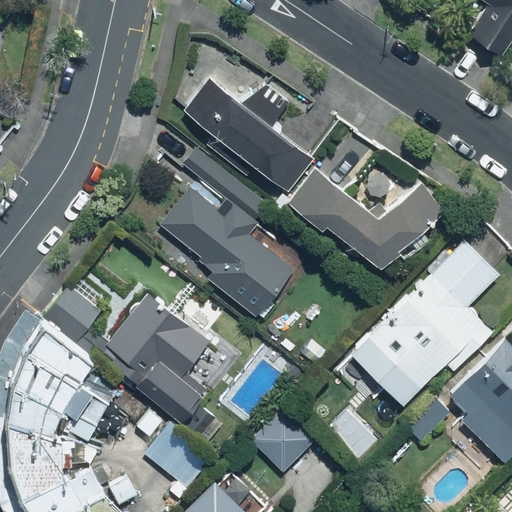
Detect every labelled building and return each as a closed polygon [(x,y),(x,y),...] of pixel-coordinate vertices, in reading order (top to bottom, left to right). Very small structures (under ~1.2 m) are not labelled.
[(511,0),(479,0),(484,3),(465,32),(479,47),(498,55),(511,35),(511,0)] [(206,73),(179,106),(195,123),(243,160),(265,176),(285,190),(312,155),(270,124),(290,99),(264,80),(236,98),(206,73)] [(187,182),(155,221),(196,255),(195,258),(208,269),(203,275),(252,314),(259,305),(290,266),(246,231),(269,204),(193,144),(179,160),(221,194),(213,203),(187,182)] [(365,208),(311,164),(282,199),(316,227),(319,222),(374,266),(396,249),(392,246),(443,210),(420,178),(383,205),(378,199),(365,208)] [(460,235),(345,350),(370,376),(380,385),(398,403),(440,360),(449,368),(488,329),(481,321),(463,303),(496,271),(460,235)] [(99,307),(68,284),(45,316),(76,338),(99,307)] [(204,336),(144,288),(93,352),(179,421),(192,404),(187,400),(195,389),(175,373),(204,336)] [(81,344),(32,309),(8,333),(0,356),(0,451),(4,462),(45,511),(88,511),(109,489),(59,435),(59,408),(65,375),(81,344)] [(511,345),(500,334),(443,391),(462,409),(455,416),(499,459),(511,445),(511,345)] [(446,414),(432,399),(406,423),(420,438),(446,414)] [(281,407),(249,436),(279,469),(311,440),(281,407)] [(255,511),(263,505),(228,469),(214,482),(212,480),(178,511),(255,511)]
